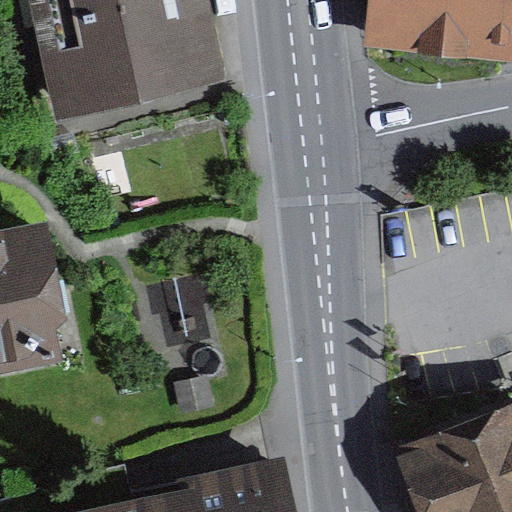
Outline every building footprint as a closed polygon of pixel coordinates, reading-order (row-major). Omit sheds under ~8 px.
[(43,0),(68,118),(220,87),(201,0),(43,0)] [(511,69),(511,0),(367,0),(363,57),(511,69)] [(0,361),(55,351),(31,231),(0,236),(0,361)] [(511,511),(511,408),(401,451),(424,511),(511,511)] [(169,497),(172,511),(282,511),(270,460),(166,485),(169,497)] [(172,511),(169,497),(106,511),(172,511)]
